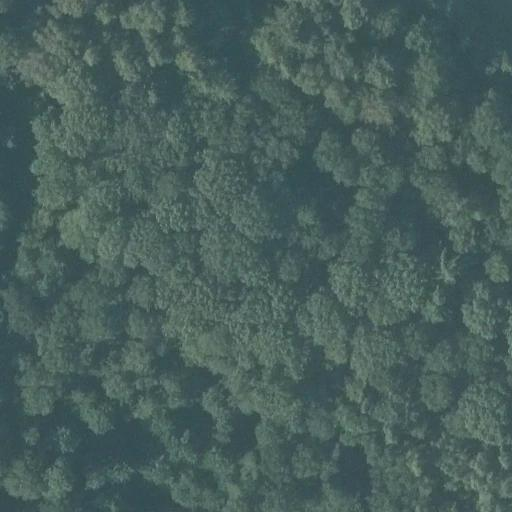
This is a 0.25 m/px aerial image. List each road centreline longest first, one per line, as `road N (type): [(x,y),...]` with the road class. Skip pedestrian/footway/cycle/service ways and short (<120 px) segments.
road 1 (track): [(13,0),(0,395)]
road 2 (track): [(410,0),(511,90)]
